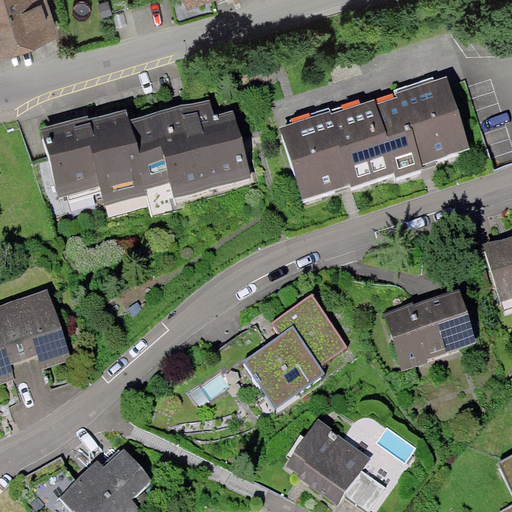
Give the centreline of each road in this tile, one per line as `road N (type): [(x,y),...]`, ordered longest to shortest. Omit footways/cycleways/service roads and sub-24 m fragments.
road 1 (residential): [(511,187),(317,252),(215,302),(100,406),(0,470)]
road 2 (residential): [(0,89),(301,0)]
